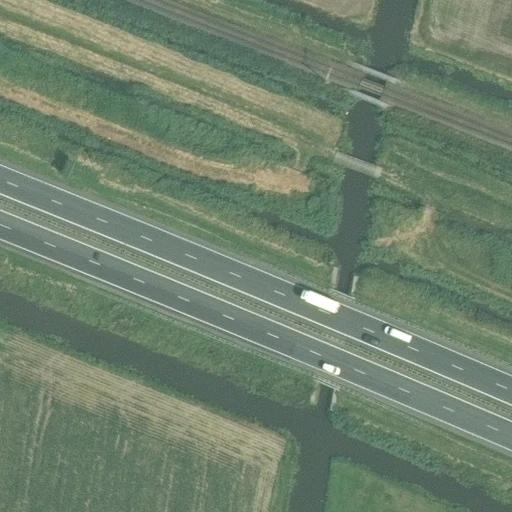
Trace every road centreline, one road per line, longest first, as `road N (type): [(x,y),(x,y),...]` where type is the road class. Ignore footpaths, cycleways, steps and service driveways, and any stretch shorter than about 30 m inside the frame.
road 1 (trunk): [(0,225),(511,437)]
road 2 (trunk): [(511,392),(0,181)]
road 3 (track): [(379,174),(433,196),(431,239),(460,267),(511,290)]
road 4 (track): [(176,144),(275,186),(316,150),(335,157)]
